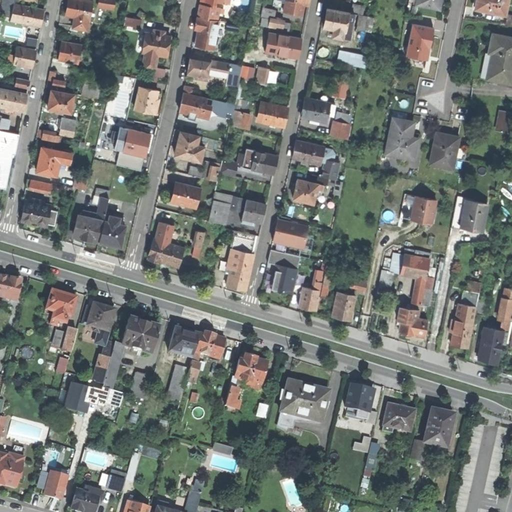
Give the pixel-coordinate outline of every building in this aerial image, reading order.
[(2,0),(0,15),(7,16),(9,0),(2,0)] [(88,31),(93,1),(87,0),(69,0),(68,6),(66,16),(75,17),(73,28),(88,31)] [(198,16),(218,20),(219,13),(220,8),(215,7),(217,1),(229,3),(229,0),(200,0),(201,1),(209,2),(209,6),(200,5),(198,16)] [(307,5),(308,0),(282,0),(285,0),(283,11),(302,15),(303,10),(304,5),(307,5)] [(476,0),(474,8),(504,14),(506,0),(476,0)] [(44,9),(14,3),(10,20),(31,24),(40,26),(44,9)] [(351,12),(362,15),(364,6),(352,4),(351,12)] [(260,24),(289,30),(291,23),(273,19),(275,10),(263,7),(261,17),(262,17),(260,24)] [(332,36),(349,39),(352,21),(346,20),(347,12),(327,8),(323,27),(328,28),(334,29),(332,36)] [(124,24),(139,26),(141,18),(126,15),(124,24)] [(195,46),(214,49),(219,21),(198,17),(196,28),(198,29),(197,38),(195,46)] [(239,24),(225,22),(224,28),(237,30),(239,24)] [(405,54),(426,59),(429,46),(432,27),(412,23),(405,54)] [(165,31),(155,29),(154,33),(146,32),(143,51),(167,56),(169,46),(170,36),(164,35),(165,31)] [(299,48),(301,38),(269,32),(265,52),(297,58),(299,48)] [(497,85),(511,87),(511,37),(492,34),(488,52),(492,53),(490,60),(487,78),(498,81),(497,85)] [(78,63),(81,44),(62,41),(60,52),(58,60),(78,63)] [(32,67),(36,50),(17,46),(15,55),(9,54),(7,62),(23,65),(32,67)] [(350,64),(363,66),(366,52),(352,50),(350,64)] [(155,67),(158,54),(145,52),(143,62),(146,66),(151,66),(150,74),(164,77),(166,69),(155,67)] [(187,74),(207,77),(209,65),(215,66),(228,69),(225,84),(238,87),(240,77),(243,65),(191,56),(189,66),(187,74)] [(253,79),(256,67),(243,64),(243,65),(240,77),(253,79)] [(267,67),(259,66),(256,80),(264,82),(267,67)] [(349,80),(334,77),(331,96),(345,99),(349,80)] [(28,88),(30,81),(17,78),(15,85),(28,88)] [(64,90),(65,83),(53,81),(52,88),(64,90)] [(100,87),(83,84),(81,94),(99,97),(100,87)] [(193,93),(195,87),(185,85),(184,91),(193,93)] [(157,98),(159,91),(140,86),(135,109),(154,113),(154,112),(157,113),(158,106),(160,99),(157,98)] [(0,123),(2,116),(0,115),(0,105),(6,107),(5,110),(13,112),(14,108),(19,109),(24,110),(27,93),(0,87),(0,123)] [(70,112),(74,94),(52,90),(50,99),(48,108),(70,112)] [(209,117),(210,111),(218,113),(219,107),(225,108),(224,114),(232,116),(235,104),(184,92),(181,103),(179,110),(209,117)] [(327,114),(333,115),(335,103),(312,99),(305,97),(301,116),(325,121),(327,114)] [(286,116),(288,107),(261,102),(258,116),(263,117),(262,121),(284,125),(286,116)] [(250,113),(235,110),(232,124),(247,128),(250,113)] [(496,129),(509,132),(511,115),(511,113),(500,111),(496,129)] [(330,134),(345,138),(350,115),(335,112),(330,134)] [(76,120),(61,117),(59,128),(61,128),(74,131),(76,120)] [(385,152),(412,158),(416,141),(409,140),(412,128),(413,122),(393,118),(385,152)] [(116,164),(140,170),(144,156),(145,156),(150,133),(120,126),(114,149),(119,150),(116,164)] [(19,134),(0,130),(0,187),(6,189),(12,159),(13,153),(15,154),(19,134)] [(58,141),(59,137),(55,136),(56,133),(44,131),(42,138),(54,141),(58,141)] [(175,155),(201,161),(204,146),(197,145),(199,136),(181,131),(179,141),(175,155)] [(429,164),(452,169),(459,137),(445,134),(444,137),(438,136),(435,135),(429,164)] [(324,162),(321,176),(324,176),(334,179),(338,162),(332,160),(334,154),(331,150),(318,146),(319,145),(300,140),(296,139),(292,157),(315,163),(315,160),(324,162)] [(71,152),(41,146),(39,157),(36,171),(56,175),(59,160),(69,162),(71,152)] [(245,154),(242,166),(248,168),(262,171),(273,173),(275,164),(277,155),(246,148),(245,154)] [(219,172),(235,176),(237,165),(242,166),(245,154),(239,153),(237,162),(222,159),(219,172)] [(213,165),(210,179),(216,180),(219,167),(213,165)] [(203,177),(205,170),(190,166),(188,174),(203,177)] [(292,198),(313,202),(316,188),(322,189),(324,176),(321,176),(312,173),(310,181),(297,178),(295,184),(292,198)] [(73,187),(86,189),(88,180),(76,177),(73,187)] [(52,183),(28,179),(26,186),(40,189),(40,188),(51,190),(52,183)] [(342,181),(336,180),(333,195),(339,196),(342,181)] [(171,201),(193,207),(198,187),(176,182),(173,191),(171,201)] [(215,191),(213,199),(229,202),(231,195),(215,191)] [(92,239),(99,240),(104,220),(109,198),(96,194),(94,203),(100,204),(99,208),(100,211),(100,212),(99,212),(98,216),(88,213),(87,216),(79,214),(74,234),(92,239)] [(410,220),(415,196),(404,194),(400,218),(410,220)] [(233,208),(240,210),(243,197),(236,196),(233,208)] [(415,196),(410,220),(421,221),(431,223),(436,199),(415,196)] [(461,227),(481,231),(487,204),(465,200),(466,197),(457,196),(451,228),(456,229),(460,230),(461,227)] [(41,200),(32,198),(32,201),(26,200),(22,220),(32,222),(47,225),(48,223),(54,224),(57,210),(50,209),(51,205),(41,203),(41,200)] [(264,212),(266,203),(246,198),(241,221),(251,223),(252,219),(261,222),(264,212)] [(224,223),(229,202),(213,199),(208,220),(224,223)] [(123,235),(126,225),(118,223),(120,217),(111,215),(109,221),(104,220),(99,240),(121,245),(123,235)] [(281,242),(303,247),(308,226),(278,219),(273,240),(281,242)] [(195,244),(201,246),(205,232),(198,230),(195,244)] [(251,252),(255,235),(235,230),(228,259),(232,259),(226,284),(234,286),(246,289),(254,253),(251,252)] [(178,266),(184,247),(154,238),(148,257),(165,262),(178,266)] [(268,262),(276,264),(297,269),(300,256),(271,249),(268,262)] [(427,278),(430,260),(404,256),(401,273),(418,276),(413,303),(427,306),(433,279),(427,278)] [(326,263),(322,278),(329,279),(332,265),(326,263)] [(297,269),(276,264),(271,289),(292,293),(297,269)] [(305,306),(316,309),(319,295),(320,289),(324,269),(317,268),(313,287),(303,285),(303,287),(301,295),(299,305),(305,306)] [(0,276),(0,296),(13,300),(18,281),(8,278),(0,276)] [(349,284),(365,287),(366,279),(351,276),(349,284)] [(322,278),(320,289),(319,295),(325,297),(329,279),(322,278)] [(467,280),(465,290),(479,292),(480,283),(467,280)] [(498,319),(508,321),(511,301),(511,287),(508,287),(506,297),(502,296),(498,319)] [(460,304),(476,307),(477,300),(479,292),(465,290),(463,289),(460,304)] [(55,322),(63,324),(65,316),(67,317),(73,298),(59,293),(49,290),(44,310),(51,312),(47,324),(54,327),(55,322)] [(339,317),(350,319),(355,295),(337,291),(332,316),(339,317)] [(475,313),(484,315),(487,301),(477,300),(476,307),(475,313)] [(85,307),(80,324),(98,329),(94,343),(102,345),(92,381),(101,383),(111,345),(103,342),(112,309),(101,306),(91,303),(89,308),(85,307)] [(460,304),(459,303),(455,320),(473,323),(475,313),(476,307),(460,304)] [(418,319),(419,311),(400,307),(398,321),(401,322),(399,333),(407,334),(425,338),(428,320),(418,319)] [(112,342),(111,345),(101,383),(100,387),(107,389),(120,345),(149,353),(156,327),(140,322),(127,318),(119,343),(112,342)] [(468,348),(473,323),(455,320),(453,333),(451,345),(458,346),(468,348)] [(508,330),(483,326),(477,358),(487,361),(496,364),(500,343),(505,344),(508,330)] [(168,351),(191,358),(197,334),(184,330),(174,328),(168,351)] [(51,345),(70,350),(70,349),(75,331),(66,329),(65,334),(55,331),(51,345)] [(76,331),(75,331),(70,349),(77,351),(81,333),(76,331)] [(198,338),(194,352),(219,359),(225,340),(215,337),(215,335),(209,333),(204,332),(202,339),(198,338)] [(245,380),(260,384),(266,363),(255,360),(256,358),(251,357),(244,355),(243,361),(239,360),(235,377),(234,377),(238,378),(245,380)] [(202,371),(204,363),(191,359),(189,369),(187,376),(193,378),(196,369),(202,371)] [(166,398),(179,402),(185,381),(187,376),(189,369),(175,365),(166,398)] [(151,376),(134,372),(128,395),(145,399),(151,376)] [(92,389),(88,403),(95,404),(100,387),(101,383),(92,381),(86,379),(84,386),(92,389)] [(260,384),(245,380),(244,386),(258,389),(260,384)] [(279,411),(280,411),(295,415),(320,422),(328,391),(309,386),(287,380),(279,411)] [(87,406),(88,403),(92,389),(84,386),(68,382),(61,409),(85,416),(87,406)] [(347,408),(368,412),(373,390),(370,390),(370,388),(360,386),(350,384),(345,407),(347,408)] [(236,387),(230,386),(225,405),(227,406),(226,409),(236,411),(239,400),(235,399),(238,388),(236,387)] [(110,388),(106,403),(122,407),(126,392),(110,388)] [(268,406),(260,403),(256,415),(264,418),(268,406)] [(387,404),(382,426),(392,428),(409,432),(414,410),(398,407),(387,404)] [(366,419),(368,412),(347,408),(345,417),(360,420),(361,418),(366,419)] [(423,442),(432,444),(446,447),(453,414),(444,412),(431,409),(426,431),(425,431),(423,442)] [(295,415),(280,411),(276,425),(292,429),(295,415)] [(363,443),(356,442),(354,450),(368,452),(371,437),(364,436),(363,443)] [(428,462),(432,444),(423,442),(416,441),(412,458),(428,462)] [(229,454),(231,448),(213,442),(212,448),(229,454)] [(367,467),(377,469),(382,444),(372,442),(367,467)] [(3,456),(0,455),(0,484),(0,485),(1,483),(14,487),(22,458),(8,455),(7,460),(2,459),(3,456)] [(124,480),(131,482),(137,460),(129,458),(124,480)] [(105,487),(120,491),(123,480),(122,480),(124,475),(109,470),(105,487)] [(50,471),(44,495),(54,498),(55,496),(62,498),(68,476),(50,471)] [(98,504),(101,492),(83,487),(81,492),(74,490),(69,510),(77,511),(91,511),(94,503),(98,504)] [(194,511),(201,489),(194,487),(193,489),(192,488),(185,511),(194,511)] [(146,511),(147,507),(126,501),(122,511),(146,511)] [(174,511),(164,509),(165,504),(156,501),(153,511),(174,511)]
